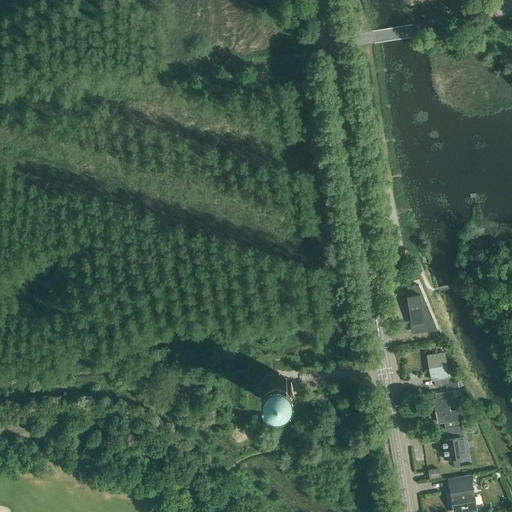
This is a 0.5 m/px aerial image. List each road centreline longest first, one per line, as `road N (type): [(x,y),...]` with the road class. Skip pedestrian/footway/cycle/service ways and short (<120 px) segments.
road 1 (secondary): [(409,511),(331,43)]
road 2 (track): [(331,43),(143,80),(0,90)]
road 3 (track): [(202,492),(123,428),(0,434)]
road 4 (unclassified): [(331,43),(410,31),(509,2)]
